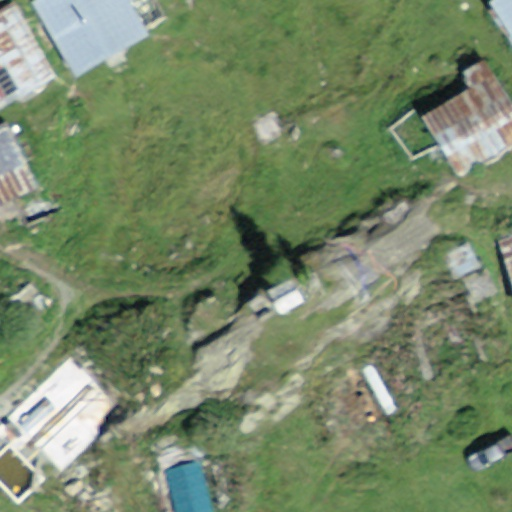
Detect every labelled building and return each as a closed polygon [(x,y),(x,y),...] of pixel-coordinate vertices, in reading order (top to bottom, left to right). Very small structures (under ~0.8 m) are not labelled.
[(118,0),(49,0),(42,5),(78,66),(137,31),(118,0)] [(511,0),(499,0),(496,2),(511,27),(511,0)] [(13,15),(0,22),(0,98),(46,72),(13,15)] [(481,89),(429,119),(460,173),(511,142),(511,111),(486,65),(471,73),(481,89)] [(5,133),(0,134),(0,194),(27,183),(5,133)] [(71,366),(21,416),(58,454),(109,403),(71,366)] [(218,511),(208,455),(170,462),(179,511),(218,511)]
